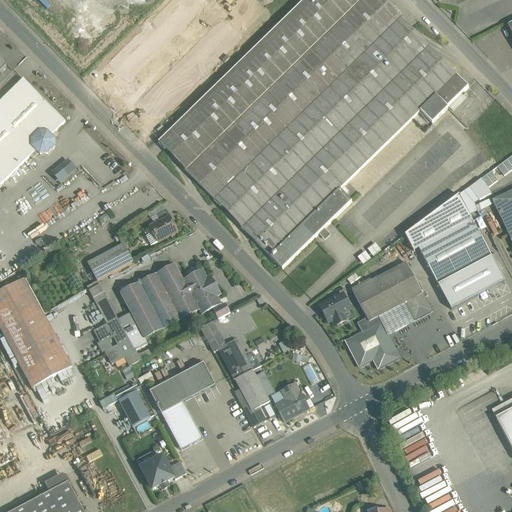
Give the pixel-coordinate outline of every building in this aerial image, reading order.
[(305,0),(159,143),(186,172),(361,0),(305,0)] [(382,0),(361,0),(186,172),(214,200),(401,18),(382,0)] [(401,18),(214,200),(242,229),(243,230),(271,258),(340,190),(457,76),(429,47),(401,18)] [(457,76),(436,97),(448,108),(469,88),(457,76)] [(23,80),(0,102),(0,186),(30,158),(33,160),(38,155),(35,152),(36,151),(40,155),(47,155),(54,147),(54,141),(51,137),(65,123),(23,80)] [(448,108),(436,97),(421,112),(432,124),(448,109),(448,108)] [(511,156),(497,168),(504,177),(511,170),(511,156)] [(73,170),(68,164),(55,174),(60,181),(73,170)] [(488,189),(498,182),(491,172),(481,180),(488,189)] [(488,189),(481,180),(469,188),(479,201),(491,195),(489,191),(488,189)] [(474,204),(479,201),(469,188),(464,192),(474,204)] [(271,258),(282,271),(350,204),(352,202),(340,190),(271,258)] [(478,212),(474,204),(464,192),(459,196),(470,216),(478,212)] [(511,192),(493,201),(511,241),(511,192)] [(470,216),(459,196),(405,236),(413,252),(419,249),(438,285),(491,257),(470,216)] [(163,206),(148,216),(151,221),(156,217),(160,222),(170,216),(163,206)] [(170,218),(150,228),(153,234),(146,238),(151,247),(178,233),(170,218)] [(124,246),(88,265),(98,282),(133,264),(124,246)] [(406,264),(371,283),(370,281),(352,291),(367,319),(369,323),(378,318),(405,304),(423,295),(406,264)] [(176,266),(121,295),(145,340),(200,311),(184,282),(176,266)] [(212,288),(203,272),(198,274),(196,269),(194,269),(187,272),(186,274),(189,279),(184,282),(200,311),(202,315),(221,305),(217,298),(220,296),(215,286),(212,288)] [(357,273),(347,281),(351,285),(360,278),(357,273)] [(45,316),(25,280),(0,292),(0,328),(32,389),(72,368),(44,316),(45,316)] [(130,342),(98,282),(87,288),(119,348),(130,342)] [(343,295),(320,308),(328,323),(333,320),(334,322),(338,323),(342,321),(343,318),(342,315),(351,310),(343,295)] [(423,295),(405,304),(412,317),(414,322),(432,312),(423,295)] [(405,304),(378,318),(385,331),(412,317),(405,304)] [(225,305),(213,311),(219,320),(230,314),(225,305)] [(367,319),(357,324),(362,334),(359,335),(345,342),(359,369),(373,361),(378,370),(400,359),(386,332),(385,331),(378,318),(369,323),(367,319)] [(213,323),(201,330),(214,354),(219,351),(226,347),(220,334),(219,335),(213,323)] [(226,347),(219,351),(235,381),(253,371),(237,341),(226,347)] [(130,342),(119,348),(130,368),(140,362),(130,342)] [(204,364),(150,393),(181,451),(203,440),(184,403),(215,386),(204,364)] [(128,381),(135,378),(132,370),(125,373),(128,381)] [(253,371),(235,381),(240,390),(235,393),(239,400),(261,388),(253,371)] [(119,401),(140,390),(138,386),(117,397),(119,401)] [(296,386),(282,393),(286,401),(276,406),(285,423),(309,411),(296,386)] [(261,388),(239,400),(247,415),(259,409),(270,403),(261,388)] [(150,419),(136,393),(119,402),(133,429),(148,420),(150,419)] [(103,409),(118,403),(115,396),(100,401),(103,409)] [(511,403),(493,414),(496,419),(511,410),(511,403)] [(259,409),(247,415),(254,429),(266,422),(259,409)] [(511,410),(496,419),(511,449),(511,410)] [(174,479),(163,457),(141,469),(153,490),(174,479)] [(50,494),(15,511),(83,511),(64,475),(45,484),(50,494)]
